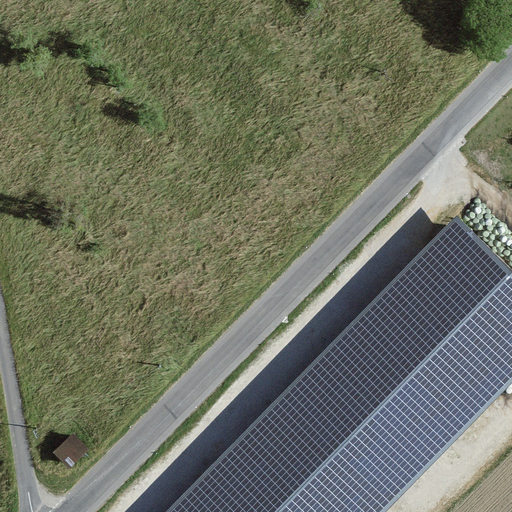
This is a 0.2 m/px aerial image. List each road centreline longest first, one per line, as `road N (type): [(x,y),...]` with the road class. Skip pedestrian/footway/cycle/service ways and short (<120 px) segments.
road 1 (tertiary): [(511,59),(69,511)]
road 2 (residential): [(26,511),(0,357)]
